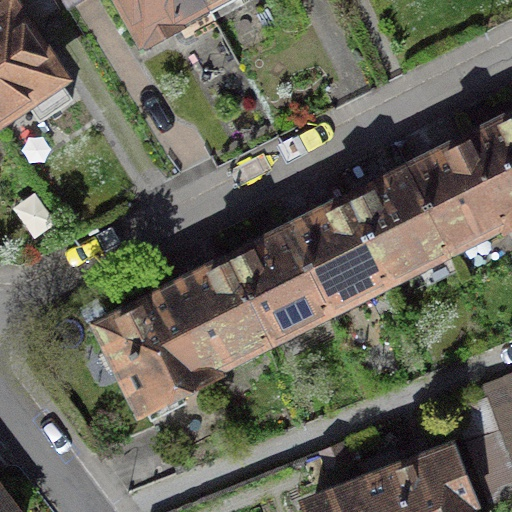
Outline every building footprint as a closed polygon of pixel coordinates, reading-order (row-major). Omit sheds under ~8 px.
[(52,0),(4,0),(10,7),(25,29),(57,8),(52,0)] [(62,0),(67,8),(68,9),(83,0),(62,0)] [(206,4),(203,0),(119,0),(146,48),(182,29),(177,20),(206,4)] [(0,13),(0,119),(25,102),(31,112),(64,89),(57,81),(59,80),(25,29),(21,24),(10,7),(0,13)] [(511,122),(484,137),(471,143),(510,224),(511,222),(511,122)] [(424,167),(411,173),(447,248),(505,219),(508,224),(510,224),(471,143),(424,167)] [(398,180),(351,203),(388,277),(447,248),(411,173),(398,180)] [(388,277),(351,203),(305,227),(291,233),(328,308),(388,277)] [(278,240),(232,264),(268,338),(328,308),(291,233),(278,240)] [(268,338),(232,264),(185,287),(172,294),(211,374),(212,373),(209,367),(268,338)] [(211,374),(172,294),(158,301),(104,328),(142,409),(145,408),(151,420),(153,419),(178,473),(242,449),(211,374)] [(479,468),(495,511),(511,511),(511,475),(484,401),(458,411),(479,468)] [(491,409),(511,467),(511,404),(511,401),(491,409)] [(322,452),(329,471),(349,464),(341,444),(331,448),(322,452)] [(427,461),(310,506),(311,511),(468,511),(465,502),(470,500),(452,452),(427,461)] [(10,511),(0,498),(0,511),(10,511)]
